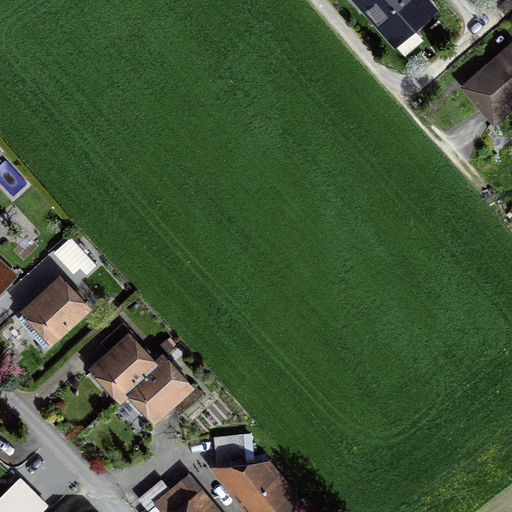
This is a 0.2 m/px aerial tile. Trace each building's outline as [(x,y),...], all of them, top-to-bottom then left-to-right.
[(424,0),(359,0),(395,43),(434,11),(424,0)] [(511,42),(510,41),(459,86),(493,125),(511,108),(511,42)] [(0,292),(11,280),(0,269),(0,292)] [(56,273),(13,311),(44,345),(86,308),(56,273)] [(127,387),(153,363),(117,325),(100,341),(110,352),(94,367),(119,394),(127,387)] [(153,363),(127,387),(154,416),(170,401),(181,413),(201,395),(163,354),(153,363)] [(214,438),(218,464),(257,511),(284,511),(289,509),(292,511),(309,511),(266,461),(247,462),(243,434),(214,438)] [(36,462),(13,482),(36,507),(59,488),(36,462)] [(211,511),(173,468),(138,499),(149,511),(211,511)]
